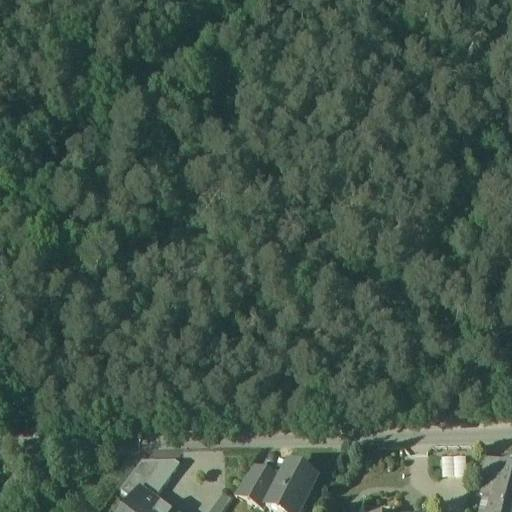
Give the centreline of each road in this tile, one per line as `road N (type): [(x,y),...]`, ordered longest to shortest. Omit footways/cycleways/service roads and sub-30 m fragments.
road 1 (residential): [(511,433),(0,442)]
road 2 (unclassified): [(0,238),(288,0)]
road 3 (unknown): [(0,186),(222,0)]
